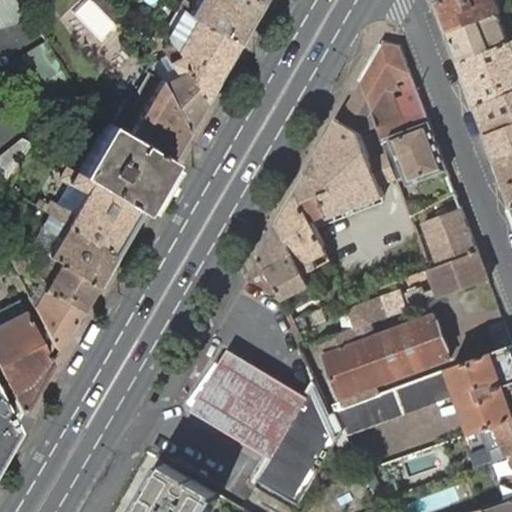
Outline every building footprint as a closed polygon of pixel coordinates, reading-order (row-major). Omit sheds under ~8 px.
[(0,0),(0,28),(30,18),(19,0),(0,0)] [(101,41),(117,25),(91,0),(80,0),(71,10),(101,41)] [(237,43),(262,2),(259,0),(183,0),(182,1),(189,6),(237,43)] [(442,0),(438,2),(449,32),(499,13),(502,11),(497,0),(442,0)] [(205,99),(237,43),(189,6),(171,39),(178,48),(205,99)] [(449,32),(460,61),(510,42),(499,13),(449,32)] [(477,106),(511,92),(511,41),(510,42),(460,61),(477,106)] [(362,80),(373,110),(376,118),(379,126),(378,126),(383,140),(390,137),(401,133),(418,126),(430,122),(425,108),(413,78),(401,44),(385,42),(362,80)] [(69,83),(45,44),(7,66),(30,105),(69,83)] [(186,130),(205,99),(178,48),(149,64),(186,130)] [(170,158),(186,130),(149,64),(147,60),(142,70),(148,74),(119,128),(170,158)] [(373,110),(362,80),(340,119),(297,190),(313,220),(328,214),(329,217),(385,196),(382,186),(398,179),(396,174),(389,155),(388,151),(371,157),(362,131),(378,126),(379,126),(376,118),(373,110)] [(511,92),(477,106),(482,120),(487,134),(511,124),(511,92)] [(139,211),(170,158),(119,128),(105,120),(75,172),(139,211)] [(430,122),(418,126),(401,133),(390,137),(383,140),(388,151),(389,155),(396,152),(403,171),(409,185),(448,170),(430,122)] [(496,157),(511,151),(511,124),(487,134),(496,157)] [(388,151),(383,140),(378,126),(362,131),(371,157),(388,151)] [(0,183),(4,186),(30,144),(23,139),(4,168),(0,166),(0,183)] [(511,151),(496,157),(507,186),(511,200),(511,151)] [(396,152),(389,155),(396,174),(403,171),(396,152)] [(114,254),(139,211),(75,172),(68,167),(62,177),(69,183),(56,204),(50,200),(47,206),(37,200),(34,204),(49,214),(114,254)] [(297,190),(279,222),(306,274),(313,270),(333,259),(328,251),(313,220),(297,190)] [(479,251),(462,208),(425,222),(439,259),(429,263),(431,268),(441,265),(443,264),(479,251)] [(96,285),(114,254),(49,214),(34,242),(10,262),(17,275),(20,271),(34,248),(59,263),(96,285)] [(279,222),(259,256),(280,287),(285,297),(303,288),(313,308),(322,303),(312,284),(306,274),(279,222)] [(485,268),(479,251),(443,264),(449,282),(453,292),(489,279),(485,268)] [(81,309),(96,285),(59,263),(45,286),(81,309)] [(449,282),(443,264),(441,265),(431,268),(430,268),(437,288),(440,297),(453,292),(449,282)] [(57,351),(81,309),(45,286),(33,305),(57,351)] [(440,297),(437,288),(425,292),(423,287),(404,294),(402,290),(344,312),(345,315),(351,330),(354,328),(409,309),(440,297)] [(0,323),(24,312),(17,300),(0,308),(0,323)] [(21,413),(50,362),(24,312),(0,323),(0,371),(6,384),(21,413)] [(342,401),(334,404),(337,410),(379,394),(376,386),(451,358),(443,336),(434,314),(359,341),(354,328),(351,330),(332,337),(320,341),(342,401)] [(332,337),(351,330),(345,315),(326,321),(332,337)] [(511,344),(511,339),(504,320),(488,326),(497,350),(511,344)] [(307,346),(306,342),(299,345),(317,382),(259,480),(300,505),(345,429),(337,410),(334,404),(307,346)] [(498,424),(511,419),(511,344),(497,350),(452,367),(379,394),(337,410),(345,429),(348,434),(462,392),(471,418),(476,432),(498,424)] [(233,350),(195,411),(226,430),(267,457),(304,395),(263,369),(233,350)] [(0,447),(3,443),(14,425),(21,413),(6,384),(0,387),(0,447)] [(511,453),(511,419),(498,424),(505,443),(491,447),(496,460),(499,458),(511,453)] [(210,511),(221,495),(215,492),(171,465),(165,462),(134,511),(210,511)] [(511,511),(511,498),(473,511),(511,511)]
